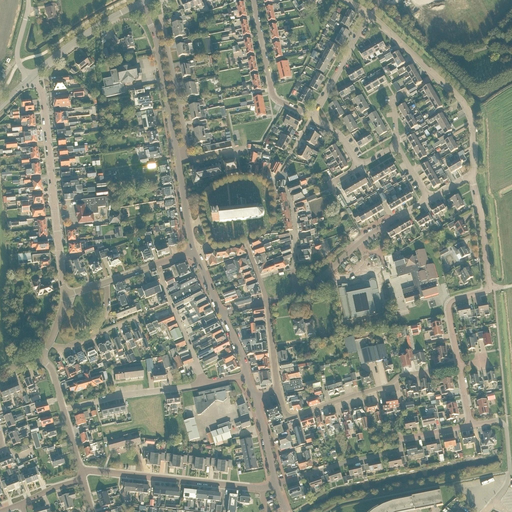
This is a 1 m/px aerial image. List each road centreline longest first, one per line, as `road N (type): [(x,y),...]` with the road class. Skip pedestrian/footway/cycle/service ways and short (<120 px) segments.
road 1 (unclassified): [(64,294),(42,96),(29,79)]
road 2 (residential): [(275,486),(403,451),(401,439),(470,425)]
road 3 (unclassified): [(472,175),(465,106),(369,15)]
road 4 (residential): [(275,486),(81,470)]
road 5 (residential): [(286,418),(399,376),(444,370)]
road 6 (unclassified): [(295,292),(428,199)]
road 7 (residential): [(63,411),(204,384)]
road 8 (residential): [(312,117),(271,94),(253,0)]
road 9 (residential): [(188,160),(162,28)]
road 10 (primary): [(29,79),(140,3)]
road 11 (secondary): [(177,162),(153,31)]
